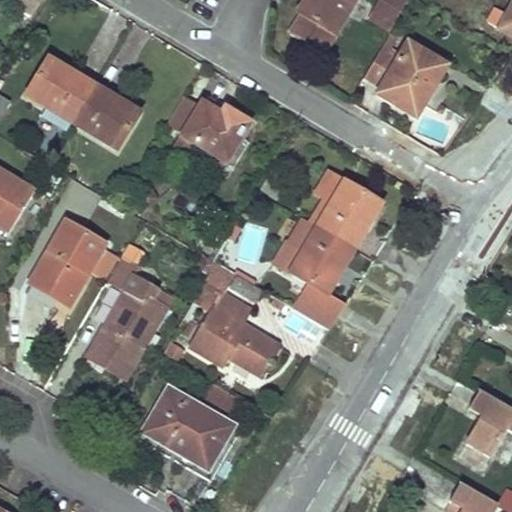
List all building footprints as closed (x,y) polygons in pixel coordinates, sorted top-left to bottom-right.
[(27,20),(38,0),(15,0),(10,9),(27,20)] [(297,19),(287,37),(320,56),(344,16),(339,13),(347,0),(302,0),(294,16),(297,19)] [(347,0),(339,13),(344,16),(353,0),(347,0)] [(380,0),(378,4),(397,14),(405,0),(380,0)] [(491,12),(485,24),(511,40),(511,1),(503,18),(491,12)] [(378,4),(368,19),(387,32),(397,14),(378,4)] [(402,48),(395,61),(377,50),(357,83),(375,93),(372,98),(389,109),(393,102),(415,115),(426,96),(421,92),(436,68),(402,48)] [(47,62),(24,99),(44,111),(46,107),(71,122),(88,93),(70,82),(72,78),(47,62)] [(436,68),(421,92),(426,96),(442,71),(436,68)] [(72,78),(70,82),(88,93),(91,89),(72,78)] [(91,89),(88,93),(108,105),(111,101),(91,89)] [(114,153),(136,116),(111,101),(108,105),(88,93),(71,122),(97,137),(94,141),(114,153)] [(201,101),(198,107),(217,118),(220,112),(201,101)] [(393,102),(389,109),(410,121),(415,115),(393,102)] [(44,111),(40,117),(65,131),(69,126),(71,122),(46,107),(44,111)] [(198,107),(178,139),(191,147),(223,166),(246,127),(220,112),(217,118),(198,107)] [(71,122),(69,126),(94,141),(97,137),(71,122)] [(178,139),(170,152),(183,160),(191,147),(178,139)] [(0,176),(0,234),(5,237),(32,196),(0,176)] [(325,177),(313,195),(322,200),(328,203),(313,230),(346,250),(358,231),(361,234),(377,208),(325,177)] [(264,181),(257,191),(273,200),(280,191),(264,181)] [(141,195),(137,203),(142,208),(149,209),(154,203),(148,196),(141,195)] [(322,200),(306,226),(313,230),(328,203),(322,200)] [(63,225),(26,287),(64,310),(86,274),(98,254),(101,248),(63,225)] [(306,226),(291,252),(297,256),(313,230),(306,226)] [(282,245),(270,265),(323,297),(338,273),(333,271),(346,250),(313,230),(297,256),(291,252),(282,245)] [(358,231),(346,250),(351,253),(361,234),(358,231)] [(247,251),(226,237),(211,265),(232,277),(247,251)] [(213,244),(202,238),(197,247),(208,254),(213,244)] [(346,250),(333,271),(338,273),(351,253),(346,250)] [(104,284),(116,264),(98,254),(86,274),(104,284)] [(131,278),(137,270),(119,259),(116,264),(104,284),(121,294),(87,350),(121,370),(143,333),(148,336),(169,301),(131,278)] [(211,265),(199,286),(219,297),(232,277),(211,265)] [(239,278),(232,290),(253,302),(260,290),(239,278)] [(219,297),(187,350),(221,369),(225,361),(249,375),(268,345),(239,327),(247,313),(219,297)] [(268,305),(279,312),(282,307),(271,300),(268,305)] [(148,336),(143,333),(121,370),(87,350),(82,359),(122,383),(148,336)] [(268,345),(249,375),(258,380),(276,350),(268,345)] [(199,402),(226,417),(234,402),(207,387),(199,402)] [(163,389),(135,435),(202,474),(229,427),(163,389)] [(511,411),(480,394),(471,410),(483,418),(467,446),(490,459),(507,430),(511,433),(511,411)] [(460,487),(450,505),(462,511),(494,511),(496,508),(460,487)]
